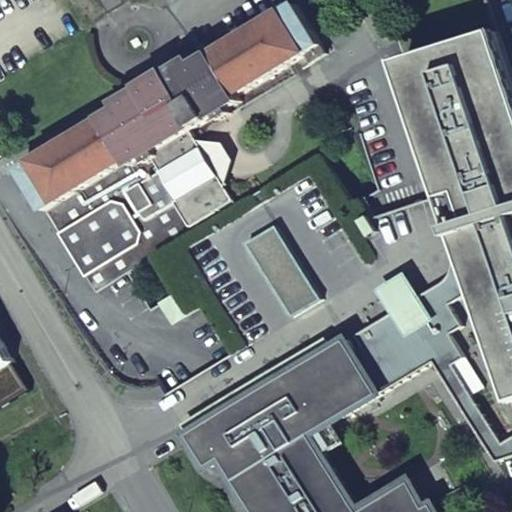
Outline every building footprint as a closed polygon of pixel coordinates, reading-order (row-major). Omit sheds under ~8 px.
[(195,132),(219,118),(222,122),(233,115),(231,111),(244,103),(240,97),(317,51),(324,47),(300,7),(199,67),(195,61),(121,106),(125,112),(24,172),(49,212),(133,162),(136,168),(147,161),(150,165),(157,161),(161,158),(159,154),(195,132)] [(205,307),(235,356),(167,398),(211,470),(224,461),(255,511),(427,511),(411,480),(357,508),(317,432),(443,366),(498,463),(511,458),(511,64),(502,34),(405,65),(453,211),(446,213),(442,200),(389,214),(380,192),(356,207),(326,158),(240,209),(197,232),(155,258),(175,299),(186,319),(205,307)] [(324,47),(317,51),(322,59),(329,55),(324,47)] [(157,161),(183,202),(179,203),(197,232),(240,209),(228,188),(201,143),(195,132),(159,154),(161,158),(157,161)] [(201,143),(228,188),(236,163),(226,146),(201,143)] [(49,212),(97,293),(155,258),(197,232),(179,203),(183,202),(157,161),(150,165),(147,161),(136,168),(133,162),(49,212)] [(186,319),(175,299),(163,304),(174,324),(186,319)] [(0,344),(0,397),(23,384),(0,344)]
